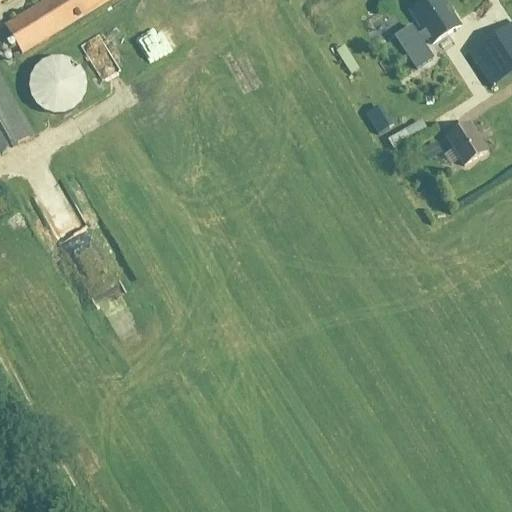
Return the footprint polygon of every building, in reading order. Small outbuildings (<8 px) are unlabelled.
[(22,57),(115,0),(48,0),(4,28),(22,57)] [(432,48),(460,29),(441,0),(431,0),(410,14),(432,48)] [(492,90),(511,76),(511,27),(469,56),(492,90)] [(155,63),(167,55),(157,39),(145,46),(155,63)] [(85,89),(83,79),(79,71),(72,65),(64,61),(55,60),(46,62),(38,67),(32,74),(29,83),(29,92),(32,101),(37,108),(45,114),(54,116),(63,115),(72,112),(79,106),(83,98),(85,89)] [(0,157),(35,137),(0,78),(0,157)] [(487,155),(470,128),(447,142),(464,169),(487,155)] [(107,314),(112,323),(138,309),(133,300),(107,314)]
